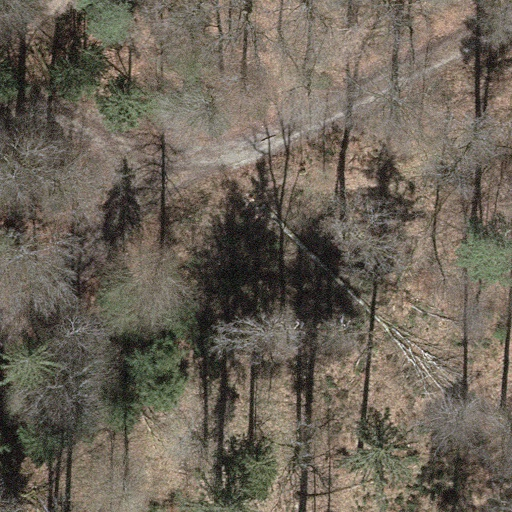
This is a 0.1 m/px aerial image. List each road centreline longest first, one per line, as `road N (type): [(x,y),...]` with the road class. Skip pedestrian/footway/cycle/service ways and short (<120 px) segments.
road 1 (track): [(0,119),(60,110),(174,201),(511,13)]
road 2 (track): [(174,201),(47,287),(0,331)]
